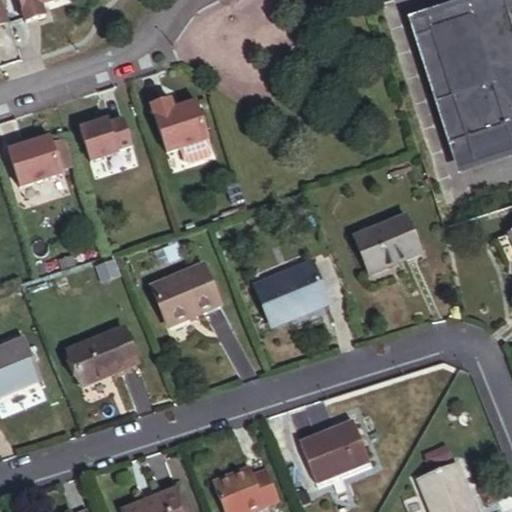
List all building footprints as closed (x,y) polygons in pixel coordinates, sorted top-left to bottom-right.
[(60,0),(19,0),(26,23),(46,17),(42,6),(60,0)] [(457,179),(511,161),(511,140),(469,155),(430,33),(511,7),(511,0),(469,0),(407,20),(457,179)] [(511,7),(430,33),(469,155),(511,140),(511,7)] [(212,136),(200,98),(176,105),(173,94),(152,100),(167,149),(212,136)] [(133,142),(125,116),(111,120),(109,115),(81,123),(92,157),(120,149),(119,146),(133,142)] [(64,169),(53,132),(37,137),(10,146),(21,182),(64,169)] [(10,146),(37,137),(36,133),(9,142),(10,146)] [(247,197),(243,183),(232,187),(237,200),(247,197)] [(423,255),(408,219),(356,240),(371,276),(423,255)] [(121,277),(115,262),(96,269),(102,284),(121,277)] [(330,305),(313,265),(257,288),(274,328),(330,305)] [(223,309),(206,266),(153,288),(168,327),(187,319),(189,323),(223,309)] [(140,363),(126,329),(71,352),(84,386),(140,363)] [(0,400),(43,382),(25,341),(0,352),(0,400)] [(371,462),(355,423),(301,444),(316,484),(371,462)] [(319,491),(374,470),(371,462),(316,484),(319,491)] [(478,511),(459,464),(422,479),(435,511),(478,511)] [(258,511),(281,503),(268,471),(255,476),(252,469),(215,483),(226,511),(258,511)] [(311,503),(306,491),(297,495),(302,507),(311,503)] [(188,511),(181,492),(129,511),(188,511)]
